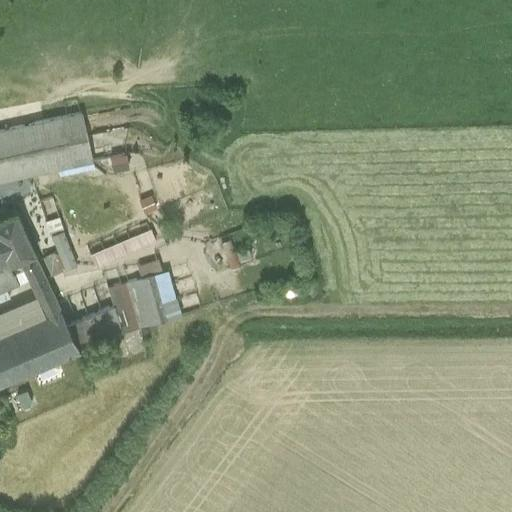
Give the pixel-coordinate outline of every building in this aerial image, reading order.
[(83,111),(0,128),(0,179),(94,160),(83,111)] [(113,165),(129,165),(130,151),(113,151),(113,165)] [(16,211),(0,217),(0,246),(8,265),(18,261),(23,270),(30,286),(46,278),(34,251),(16,211)] [(88,245),(96,264),(157,238),(149,219),(88,245)] [(0,246),(0,291),(12,287),(8,276),(23,270),(18,261),(8,265),(0,246)] [(54,253),(43,257),(52,276),(63,271),(54,253)] [(159,256),(136,262),(139,273),(161,268),(159,256)] [(164,270),(126,280),(139,326),(177,316),(164,270)] [(46,278),(30,286),(38,303),(54,296),(46,278)] [(126,280),(107,286),(112,306),(119,332),(139,326),(126,280)] [(38,303),(0,319),(0,336),(60,310),(54,296),(38,303)] [(112,306),(67,326),(78,350),(119,332),(112,306)] [(0,336),(0,383),(78,350),(67,326),(60,310),(0,336)]
